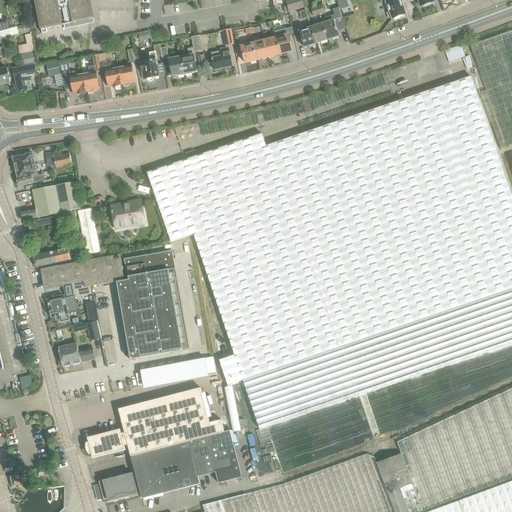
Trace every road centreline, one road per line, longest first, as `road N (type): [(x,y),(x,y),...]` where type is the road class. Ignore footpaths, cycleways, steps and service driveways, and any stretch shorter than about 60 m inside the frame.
road 1 (primary): [(159,111),(287,84),(511,6)]
road 2 (residential): [(491,0),(283,71),(170,95),(159,111)]
road 3 (unclassified): [(82,498),(16,239)]
